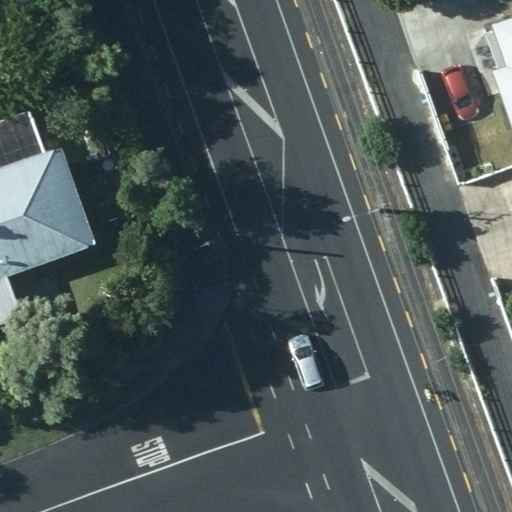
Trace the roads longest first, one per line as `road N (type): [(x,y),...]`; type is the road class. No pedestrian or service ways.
road 1 (primary): [(237,0),(378,404)]
road 2 (residential): [(76,511),(378,404)]
